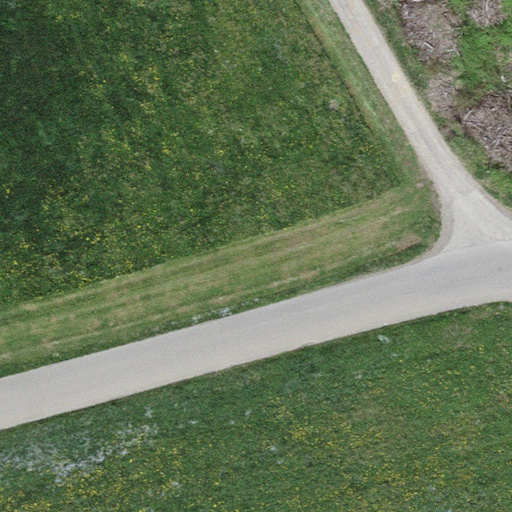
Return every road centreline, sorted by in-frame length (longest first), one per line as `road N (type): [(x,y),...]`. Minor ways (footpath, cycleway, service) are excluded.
road 1 (unclassified): [(0,405),(511,273)]
road 2 (track): [(511,250),(350,0)]
